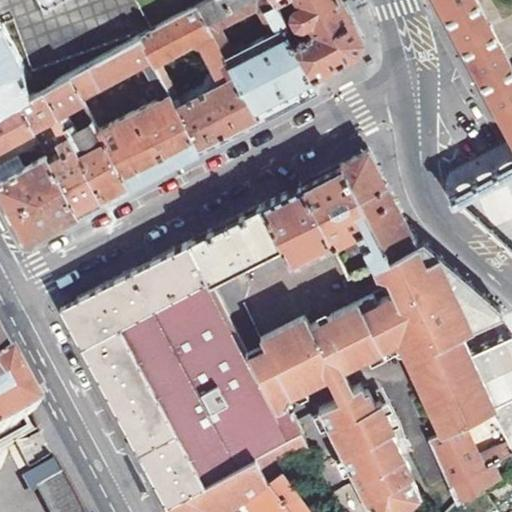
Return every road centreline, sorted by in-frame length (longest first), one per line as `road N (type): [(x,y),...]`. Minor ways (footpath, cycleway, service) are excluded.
road 1 (tertiary): [(5,291),(415,78)]
road 2 (tertiary): [(5,291),(122,511)]
road 3 (tertiary): [(511,284),(420,189),(415,78)]
